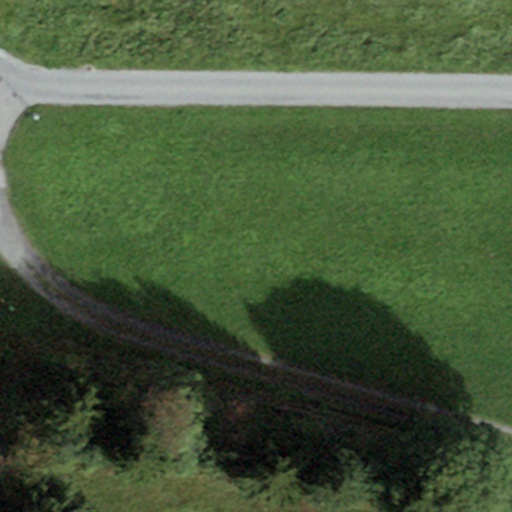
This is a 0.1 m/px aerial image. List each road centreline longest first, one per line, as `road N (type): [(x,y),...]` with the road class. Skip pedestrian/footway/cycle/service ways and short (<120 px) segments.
road 1 (track): [(0,218),(9,242),(60,303),(99,330),(239,376),(511,444)]
road 2 (residential): [(511,98),(45,99),(0,90)]
